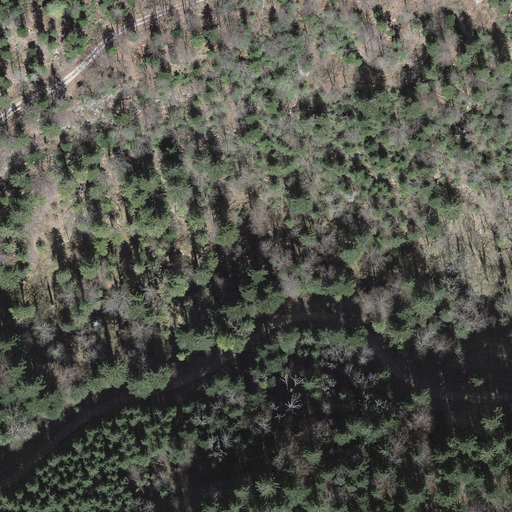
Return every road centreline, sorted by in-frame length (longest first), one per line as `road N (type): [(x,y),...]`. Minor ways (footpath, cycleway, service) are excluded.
road 1 (track): [(0,488),(91,414),(186,382),(284,320),(343,320),(417,379),(511,389)]
road 2 (track): [(207,0),(124,28),(0,120)]
